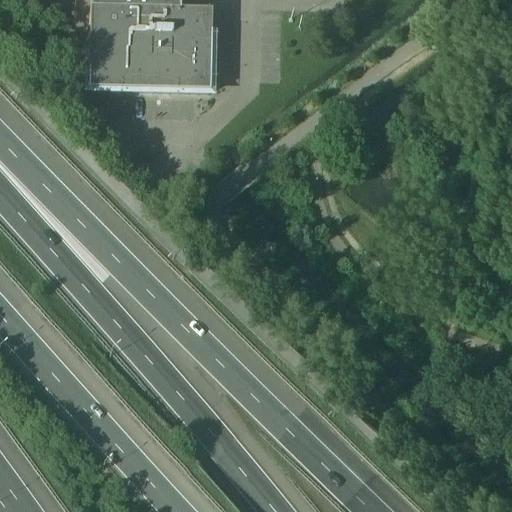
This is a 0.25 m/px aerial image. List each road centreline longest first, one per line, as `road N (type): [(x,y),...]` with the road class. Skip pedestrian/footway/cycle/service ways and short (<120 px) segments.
road 1 (motorway): [(369,511),(0,150)]
road 2 (motorway): [(273,511),(0,193)]
road 3 (motorway): [(177,511),(0,318)]
road 4 (unknown): [(484,0),(340,116),(315,178)]
